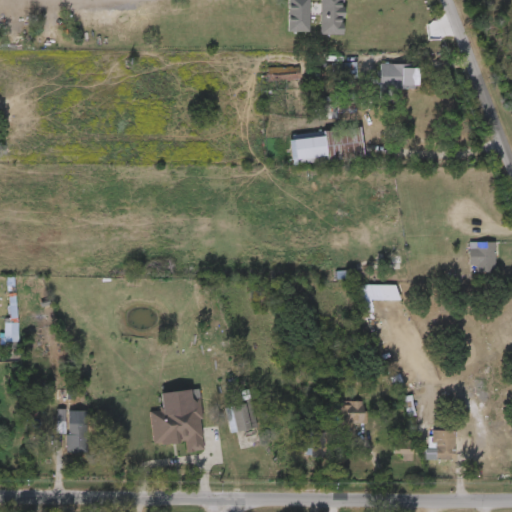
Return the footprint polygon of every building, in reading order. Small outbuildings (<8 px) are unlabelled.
[(325,0),(303,0),(302,43),(325,43),(326,16),(325,16),(325,0)] [(411,63),(411,67),(417,67),(416,88),(399,88),(399,103),(379,102),(379,87),(378,87),(378,82),(377,82),(379,62),(411,63)] [(299,80),(261,81),(261,75),(268,75),(267,67),(299,67),(299,80)] [(339,71),(325,70),(325,83),(339,84),(339,71)] [(356,92),(356,114),(336,114),(336,108),(329,108),(329,119),(317,118),(318,104),(333,104),(333,101),(336,101),(337,92),(356,92)] [(361,155),(295,163),(292,134),(358,126),(361,155)] [(495,255),(495,271),(477,272),(477,265),(469,265),(469,242),(495,241),(495,255)] [(477,250),(452,250),(452,273),(459,273),(459,281),(477,281),(477,250)] [(203,428),(206,449),(188,451),(187,440),(163,444),(163,442),(155,443),(151,411),(162,409),(161,406),(192,402),(191,397),(202,395),(205,418),(202,418),(203,428)] [(258,429),(238,433),(233,407),(244,404),(243,400),(252,398),(259,428),(258,429)] [(364,404),(364,423),(351,423),(351,429),(342,429),(342,423),(333,422),(333,409),(340,409),(342,400),(362,401),(362,404),(364,404)] [(239,437),(235,408),(226,409),(227,413),(208,415),(212,440),(239,437)] [(346,409),(324,409),(323,437),(334,437),(334,432),(345,432),(346,409)] [(49,461),(70,461),(70,419),(50,419),(49,461)] [(70,454),(67,454),(67,436),(69,436),(69,424),(89,424),(89,454),(70,454)] [(456,431),(455,437),(471,437),(471,450),(456,450),(456,454),(453,454),(452,460),(436,460),(437,450),(428,450),(428,436),(432,436),(432,430),(456,431)] [(331,456),(331,462),(311,462),(311,456),(304,456),(304,433),(332,433),(331,456)] [(437,439),(414,438),(414,451),(418,451),(418,467),(438,467),(438,457),(453,458),(453,446),(437,445),(437,439)] [(411,454),(411,461),(401,461),(401,454),(392,453),(393,439),(412,440),(411,454)] [(307,442),(287,442),(286,464),(307,464),(307,442)] [(395,448),(377,448),(377,462),(385,462),(385,468),(395,469),(395,448)]
